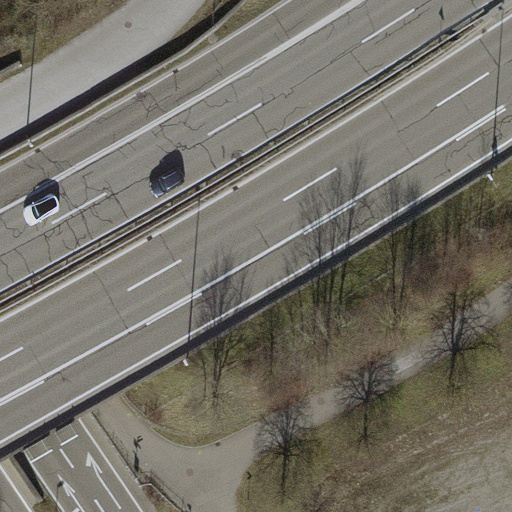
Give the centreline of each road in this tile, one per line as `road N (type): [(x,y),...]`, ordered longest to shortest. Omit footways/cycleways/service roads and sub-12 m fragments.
road 1 (motorway): [(100,305),(511,59)]
road 2 (motorway): [(430,0),(80,208)]
road 3 (motorway): [(346,0),(80,208)]
road 4 (unclassified): [(0,115),(119,44),(174,0)]
road 5 (motorway): [(105,511),(0,357)]
road 6 (motorway): [(0,374),(100,305)]
